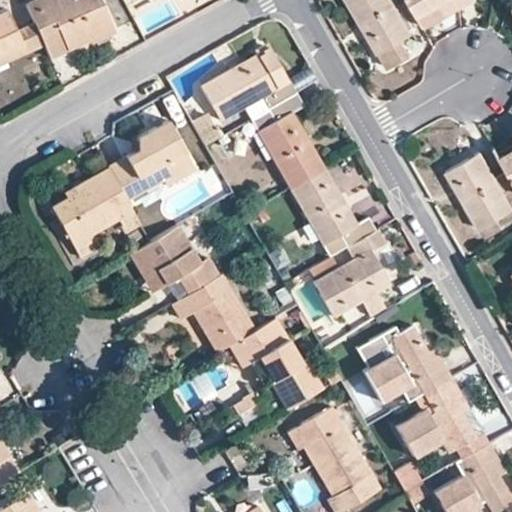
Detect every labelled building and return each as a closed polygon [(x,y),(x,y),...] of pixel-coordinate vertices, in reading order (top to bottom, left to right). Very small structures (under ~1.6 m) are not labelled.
[(42,44),(50,60),(68,51),(65,46),(86,37),(88,42),(89,44),(114,32),(98,0),(37,0),(25,6),(34,26),(42,44)] [(377,52),(386,68),(409,54),(400,39),(409,33),(396,10),(410,1),(409,0),(346,0),(360,23),(367,20),(383,48),(377,52)] [(410,1),(417,14),(438,2),(443,12),(459,2),(457,0),(409,0),(410,1)] [(0,9),(0,53),(17,46),(12,36),(0,9)] [(367,20),(360,23),(377,52),(383,48),(367,20)] [(17,46),(20,54),(42,44),(34,26),(12,36),(17,46)] [(65,46),(68,51),(88,42),(86,37),(65,46)] [(0,53),(0,62),(20,54),(17,46),(0,53)] [(200,87),(219,118),(259,94),(266,107),(293,92),(268,48),(200,87)] [(248,118),(287,185),(321,166),(305,138),(297,142),(282,116),(290,111),(301,105),(293,92),(266,107),(248,118)] [(191,121),(204,143),(218,135),(204,114),(191,121)] [(107,167),(125,199),(144,188),(137,176),(154,167),(161,178),(164,183),(193,166),(167,120),(138,136),(136,150),(107,167)] [(507,170),(511,178),(511,146),(498,155),(507,170)] [(447,171),(478,227),(511,207),(511,178),(507,170),(493,177),(479,153),(447,171)] [(287,185),(328,255),(344,245),(372,229),(366,217),(354,223),(346,227),(330,198),(337,194),(321,166),(287,185)] [(50,207),(79,255),(98,244),(92,233),(119,218),(126,232),(139,224),(125,199),(107,167),(71,187),(74,193),(67,197),(50,207)] [(137,176),(144,188),(161,178),(154,167),(137,176)] [(63,192),(67,197),(74,193),(71,187),(63,192)] [(181,273),(192,290),(217,274),(207,257),(198,262),(175,224),(148,240),(128,252),(143,276),(156,268),(164,282),(176,275),(181,273)] [(312,280),(331,313),(358,297),(367,313),(382,304),(373,288),(387,280),(369,250),(380,243),(372,229),(344,245),(351,259),(312,280)] [(143,276),(151,290),(164,282),(156,268),(143,276)] [(176,275),(187,293),(192,290),(181,273),(176,275)] [(190,314),(214,352),(226,345),(251,329),(217,274),(192,290),(187,293),(169,303),(180,320),(190,314)] [(268,382),(284,408),(321,387),(304,360),(300,362),(273,316),(251,329),(226,345),(240,367),(250,361),(257,357),(271,380),(268,382)] [(392,354),(363,370),(379,397),(399,385),(407,400),(423,391),(448,376),(439,361),(432,365),(424,351),(410,326),(399,332),(396,326),(381,335),(392,354)] [(424,351),(432,365),(439,361),(432,347),(424,351)] [(250,361),(263,385),(268,382),(271,380),(257,357),(250,361)] [(431,405),(454,446),(472,435),(480,431),(465,406),(468,404),(470,399),(465,389),(460,388),(456,390),(448,376),(423,391),(431,405)] [(255,403),(248,391),(237,397),(238,399),(228,405),(235,416),(255,403)] [(454,446),(431,405),(423,409),(439,436),(437,437),(445,451),(454,446)] [(326,500),(332,511),(336,511),(378,488),(330,407),(287,431),(297,448),(301,446),(313,467),(330,497),(326,500)] [(395,425),(411,452),(437,437),(439,436),(423,409),(395,425)] [(0,480),(16,471),(0,445),(0,432),(1,432),(0,430),(0,480)] [(0,432),(0,445),(16,471),(22,467),(13,452),(1,432),(0,432)] [(454,446),(459,456),(478,445),(472,435),(454,446)] [(459,456),(490,510),(509,500),(495,473),(487,460),(494,455),(486,441),(478,445),(459,456)] [(487,460),(495,473),(502,469),(494,455),(487,460)] [(392,471),(402,488),(417,480),(407,462),(392,471)] [(432,489),(445,511),(455,511),(475,501),(459,473),(432,489)] [(405,494),(410,502),(426,493),(419,479),(417,480),(402,488),(405,494)] [(0,507),(0,511),(37,511),(24,492),(0,507)] [(259,511),(253,502),(234,511),(259,511)]
